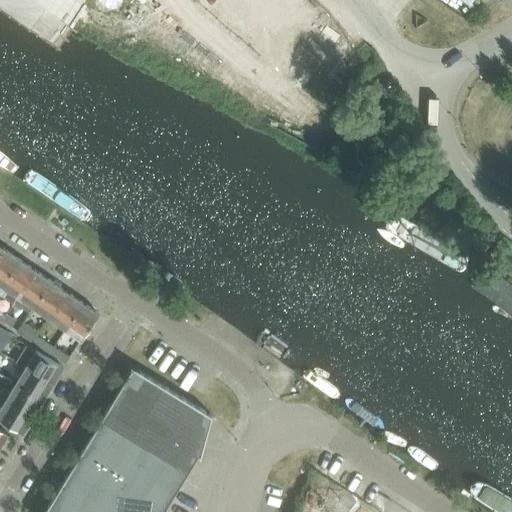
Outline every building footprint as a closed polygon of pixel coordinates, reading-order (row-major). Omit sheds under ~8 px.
[(376,219),(383,207),(305,159),(298,170),(376,219)] [(98,213),(30,170),(23,181),(90,225),(98,213)] [(471,262),(393,213),(384,228),(461,277),(471,262)] [(19,258),(3,248),(0,251),(0,284),(1,285),(19,258)] [(1,285),(16,296),(35,269),(19,258),(1,285)] [(16,296),(32,306),(50,280),(35,269),(16,296)] [(511,288),(485,272),(477,284),(511,305),(511,288)] [(32,306),(48,317),(66,291),(50,280),(32,306)] [(48,317),(64,328),(82,302),(66,291),(48,317)] [(300,347),(228,296),(217,313),(289,363),(300,347)] [(98,313),(82,302),(64,328),(80,339),(98,313)] [(35,349),(25,366),(52,383),(62,366),(35,349)] [(42,511),(161,511),(197,454),(199,455),(198,456),(200,456),(211,414),(131,365),(130,366),(131,367),(42,511)] [(25,366),(15,382),(42,399),(52,383),(25,366)] [(15,382),(5,399),(32,416),(42,399),(15,382)] [(32,416),(5,399),(0,406),(0,419),(22,432),(32,416)] [(511,511),(511,500),(470,471),(459,487),(494,511),(511,511)]
